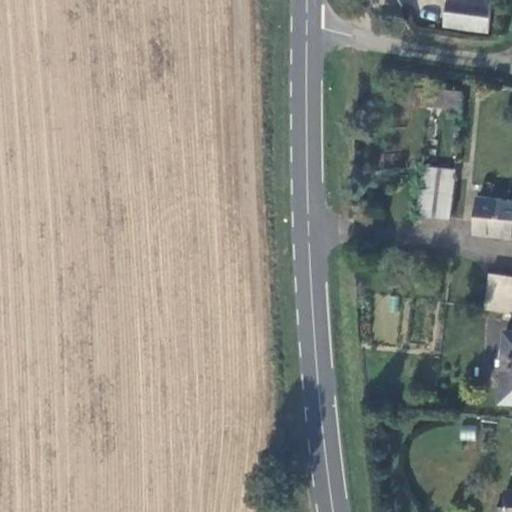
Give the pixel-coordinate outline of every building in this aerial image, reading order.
[(493,0),(485,0),(486,0),(485,0),(451,0),(448,24),(490,30),(493,0)] [(420,86),(418,101),(462,106),(463,92),(420,86)] [(450,218),(455,170),(428,167),(422,215),(450,218)] [(477,232),(511,236),(511,199),(481,195),(477,232)] [(511,277),(494,273),(485,310),(505,314),(511,316),(511,277)]
